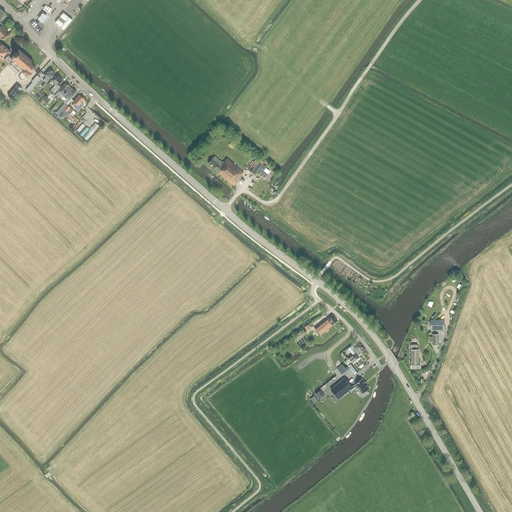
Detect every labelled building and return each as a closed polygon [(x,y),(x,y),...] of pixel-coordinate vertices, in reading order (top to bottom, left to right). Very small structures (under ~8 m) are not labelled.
[(43,9),(38,16),(43,20),(48,13),(43,9)] [(65,21),(60,17),(58,19),(63,24),(60,27),(64,31),(72,21),(68,17),(65,21)] [(0,56),(1,58),(4,60),(7,57),(9,59),(11,58),(8,55),(11,52),(2,44),(0,42),(0,56)] [(13,55),(11,58),(9,59),(13,62),(14,61),(17,63),(17,64),(18,64),(21,67),(20,67),(21,67),(22,68),(22,69),(21,70),(23,72),(22,72),(29,78),(32,74),(31,74),(33,72),(33,71),(35,69),(36,69),(35,69),(34,66),(35,66),(34,65),(34,66),(32,64),(33,62),(32,62),(33,61),(33,60),(32,61),(29,58),(30,58),(29,57),(29,58),(26,55),(26,54),(25,55),(22,52),(23,52),(22,51),(22,52),(19,50),(20,49),(19,49),(18,49),(16,52),(13,55)] [(50,80),(55,74),(53,72),(53,71),(53,70),(51,69),(50,69),(44,75),(46,77),(43,80),(45,82),(41,86),(44,88),(48,84),(47,83),(49,80),(50,80)] [(58,85),(62,80),(60,78),(56,75),(52,80),(55,83),(54,84),(55,85),(51,90),(54,93),(60,87),(58,85)] [(64,96),(71,88),(69,86),(69,85),(69,84),(67,83),(66,83),(61,88),(60,87),(57,90),(54,94),(57,96),(60,93),(64,96)] [(22,89),(17,85),(8,96),(12,100),(22,89)] [(73,89),(71,88),(64,96),(67,99),(64,102),(68,105),(73,99),(72,98),(77,92),(76,92),(76,91),(75,90),(74,90),(73,89)] [(78,106),(84,99),(79,95),(74,101),(75,103),(73,105),(76,107),(78,105),(78,106)] [(67,105),(64,109),(60,113),(61,114),(61,113),(65,116),(66,114),(67,115),(69,113),(70,114),(74,118),(73,119),(78,123),(80,120),(74,115),(71,113),(73,110),(67,105)] [(87,125),(80,133),(83,136),(90,129),(87,125)] [(91,128),(84,136),(88,140),(95,132),(91,128)] [(265,162),(256,155),(254,158),(256,160),(248,170),(255,175),(262,165),(265,162)] [(241,176),(244,172),(227,158),(224,162),(223,161),(223,162),(214,156),(208,163),(219,172),(218,173),(234,186),(242,176),(241,176)] [(267,167),(264,165),(259,172),(266,177),(268,174),(264,171),(267,167)] [(337,321),(332,314),(315,328),(320,335),(337,321)] [(353,363),(359,358),(357,356),(365,350),(361,344),(355,349),(357,352),(356,354),(355,353),(349,358),(352,363),(353,363)] [(420,361),(419,361),(419,349),(411,349),(411,361),(411,369),(420,369),(420,361)] [(359,371),(356,366),(353,363),(352,363),(348,366),(355,374),(359,371)] [(345,379),(331,390),(338,398),(350,389),(352,387),(345,379)] [(352,387),(350,389),(352,391),(357,387),(362,394),(369,388),(362,379),(355,384),(355,385),(352,387)]
